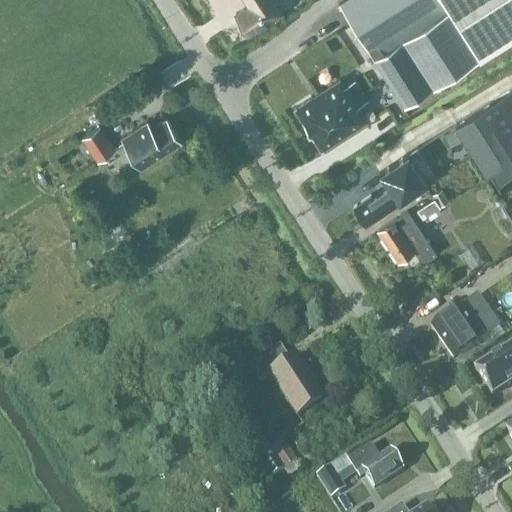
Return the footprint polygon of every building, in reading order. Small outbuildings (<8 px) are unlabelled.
[(246,0),(250,5),(236,14),(248,33),(281,12),(273,0),(246,0)] [(405,109),(432,92),(432,91),(480,61),(511,40),(511,0),(349,0),(339,6),(405,109)] [(340,79),(306,101),(294,109),(308,130),(321,151),(367,121),(357,107),(368,100),(364,94),(355,80),(344,86),(340,79)] [(511,135),(491,103),(455,126),(500,197),(511,189),(511,135)] [(141,168),(181,142),(166,118),(151,128),(147,122),(122,138),(141,168)] [(98,161),(115,150),(100,126),(83,137),(98,161)] [(371,195),(353,207),(366,225),(400,202),(399,202),(427,182),(408,154),(380,173),(388,185),(372,197),(371,195)] [(440,206),(448,201),(441,190),(433,195),(440,206)] [(423,218),(440,207),(434,198),(417,209),(423,218)] [(399,262),(416,251),(424,263),(436,255),(407,211),(378,230),(399,262)] [(459,249),(466,266),(476,262),(468,245),(459,249)] [(431,328),(453,359),(499,327),(488,312),(477,319),(468,306),(466,303),(431,328)] [(511,344),(473,370),(491,398),(511,383),(511,344)] [(297,419),(322,403),(308,381),(310,379),(297,359),(289,364),(281,350),(250,370),(260,385),(270,378),(297,419)] [(466,437),(478,429),(472,420),(459,428),(466,437)] [(241,438),(253,448),(262,437),(249,428),(241,438)] [(269,481),(284,471),(296,464),(283,443),(271,451),(268,447),(254,456),(269,481)] [(370,447),(347,462),(352,470),(355,475),(361,470),(374,489),(402,471),(390,452),(379,459),(370,447)] [(330,500),(344,491),(330,469),(316,478),(330,500)]
